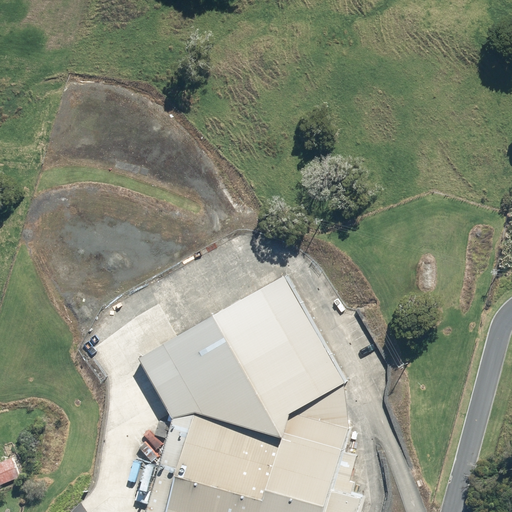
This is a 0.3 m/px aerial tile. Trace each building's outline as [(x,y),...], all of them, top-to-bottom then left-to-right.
[(358,511),(363,493),(353,490),(356,482),(351,480),(358,454),(344,450),(351,427),(347,379),(287,273),(142,354),(176,415),(148,511),(358,511)] [(201,285),(166,305),(171,312),(205,292),(201,285)] [(168,423),(161,421),(157,436),(164,438),(168,423)] [(160,466),(164,446),(157,444),(152,464),(160,466)] [(4,461),(0,462),(0,485),(20,477),(17,468),(23,466),(20,458),(15,460),(11,451),(2,455),(4,461)] [(146,467),(137,465),(133,484),(142,486),(146,467)]
